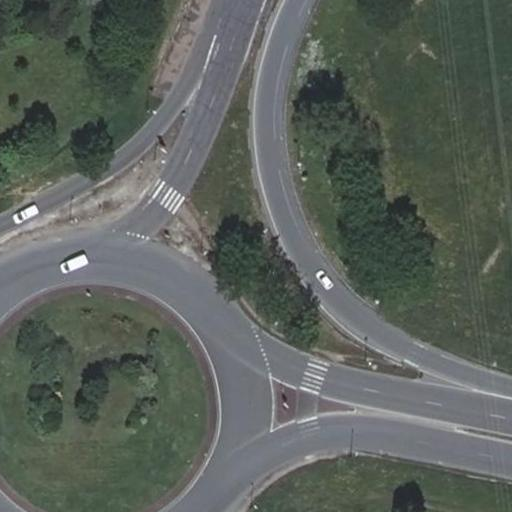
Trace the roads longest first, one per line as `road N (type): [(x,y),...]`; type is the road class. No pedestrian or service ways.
road 1 (trunk): [(511,386),(417,357),(356,321),(318,282),(271,175),(266,116),(273,61),(297,0)]
road 2 (trunk): [(221,0),(193,73),(165,118),(126,155),(0,226)]
road 3 (trunk): [(247,0),(222,80),(170,193),(127,234),(77,253)]
road 4 (primary): [(220,491),(289,442),(345,430),(511,459)]
road 5 (primary): [(511,415),(315,373),(265,353),(222,320)]
road 6 (primary): [(220,491),(246,424),(238,353),(222,320)]
road 7 (primary): [(222,320),(159,266),(77,253)]
